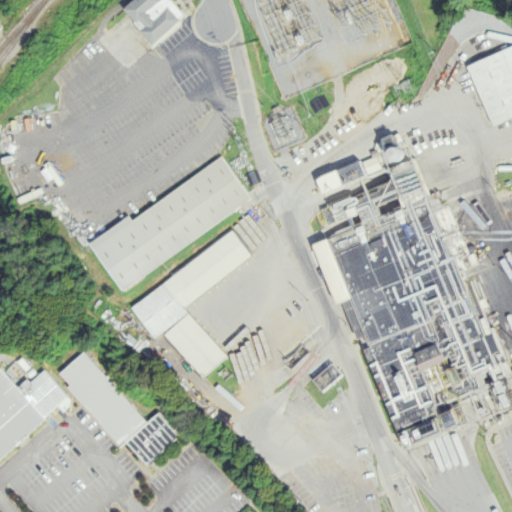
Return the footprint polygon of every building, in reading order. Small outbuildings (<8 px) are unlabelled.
[(122,8),(131,0),(170,0),(183,14),(178,18),(180,20),(151,45),(138,30),(143,26),(138,20),(135,23),(122,8)] [(511,117),(488,127),(462,67),(511,45),(511,82),(511,83),(511,85),(511,117)] [(82,243),(122,215),(125,219),(217,155),(246,198),(114,290),(82,243)] [(402,446),(343,297),(347,295),(324,237),(362,222),(357,209),(328,221),(322,207),(393,179),(388,166),(413,156),(433,208),(449,202),(468,250),(460,253),(465,265),(457,268),(482,333),(490,330),(498,348),(491,351),(496,363),(482,369),(490,389),(460,400),(468,419),(402,446)] [(0,204),(22,203),(19,171),(0,172),(0,204)] [(130,307),(230,231),(249,256),(181,307),(184,312),(152,336),(130,307)] [(161,336),(185,314),(223,356),(198,378),(161,336)] [(115,447),(63,388),(66,385),(56,373),(81,351),(144,422),(122,441),(115,447)] [(12,388),(22,379),(26,383),(40,371),(63,397),(40,418),(12,388)] [(0,453),(0,373),(12,388),(40,418),(0,453)] [(144,422),(157,410),(178,434),(143,465),(122,441),(144,422)]
